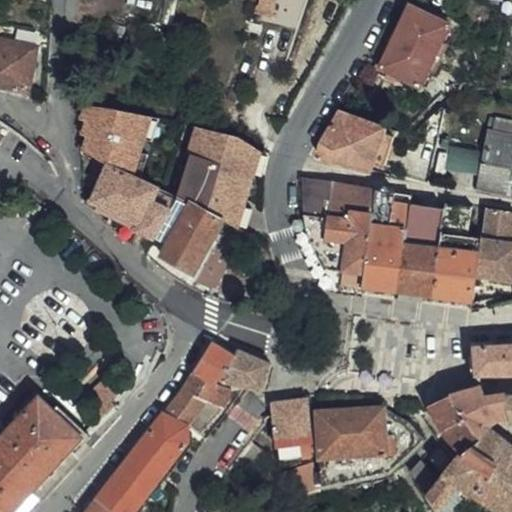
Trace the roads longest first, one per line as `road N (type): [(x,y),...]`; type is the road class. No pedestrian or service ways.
road 1 (tertiary): [(308,305),(280,224),(278,186),(289,146),(373,0)]
road 2 (residential): [(193,320),(188,345),(153,403),(55,511)]
road 3 (tertiary): [(308,356),(303,371),(224,440),(192,489),(187,511)]
road 4 (residential): [(61,0),(66,198)]
road 5 (residential): [(331,311),(511,315)]
road 6 (unclassified): [(66,198),(84,224),(176,296),(193,320)]
road 7 (unknown): [(321,355),(409,378),(445,378)]
